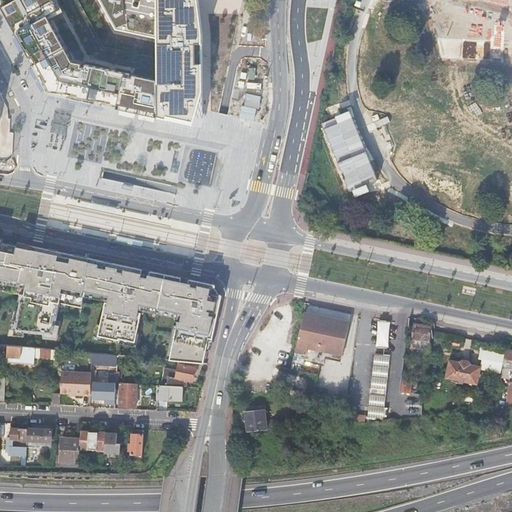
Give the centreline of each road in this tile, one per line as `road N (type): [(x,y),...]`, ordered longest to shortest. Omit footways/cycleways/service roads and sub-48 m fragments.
road 1 (motorway): [(511,453),(397,480),(165,504)]
road 2 (primary): [(268,278),(511,325)]
road 3 (primary): [(0,221),(231,269)]
road 4 (primary): [(511,285),(282,232)]
road 5 (secondary): [(282,232),(302,83),(299,0)]
road 6 (secondary): [(278,0),(279,106),(255,207),(239,224)]
road 7 (primary): [(239,224),(26,181)]
road 8 (residential): [(0,412),(204,424)]
road 9 (trunk): [(165,504),(0,501)]
road 10 (secondary): [(210,511),(221,364)]
road 11 (residential): [(26,181),(27,108),(0,52)]
